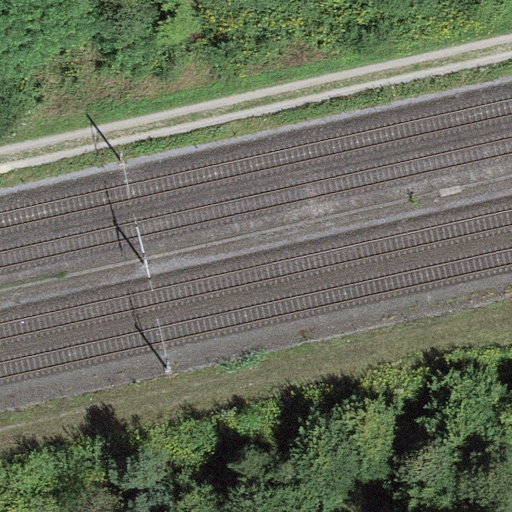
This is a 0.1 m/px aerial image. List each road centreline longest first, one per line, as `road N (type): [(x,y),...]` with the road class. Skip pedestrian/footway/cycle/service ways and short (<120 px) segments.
road 1 (track): [(0,445),(511,322)]
road 2 (track): [(0,131),(511,16)]
